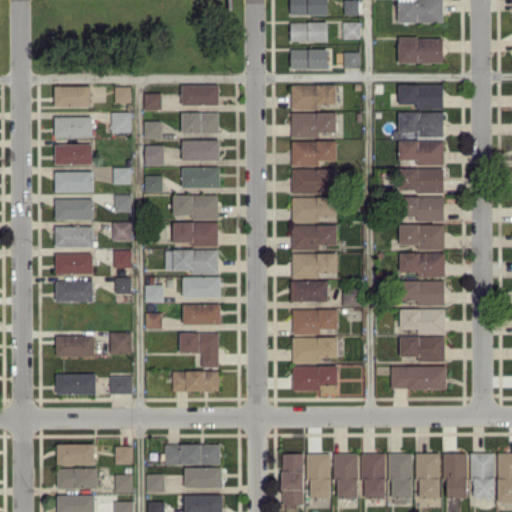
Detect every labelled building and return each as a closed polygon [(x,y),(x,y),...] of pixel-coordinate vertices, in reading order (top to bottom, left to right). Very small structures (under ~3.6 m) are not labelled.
[(290,0),(290,13),(328,14),(327,0),(290,0)] [(443,21),(442,0),(397,0),(398,21),(443,21)] [(290,21),(291,41),(328,40),(327,20),(290,21)] [(343,38),(360,38),(359,21),(343,21),(343,38)] [(398,61),(442,62),(443,36),(398,36),(398,61)] [(328,48),(290,49),(290,67),(328,67),(328,48)] [(344,67),(360,66),(359,51),(343,51),(344,67)] [(320,108),(320,103),(336,103),(336,83),(292,83),(291,108),(320,108)] [(443,83),(398,83),(399,103),(417,103),(417,108),(443,108),(443,83)] [(90,84),(54,85),(55,105),(91,105),(90,84)] [(182,104),(219,104),(219,84),(182,84),(182,104)] [(130,85),(114,86),(115,102),(131,101),(130,85)] [(144,109),(161,108),(161,92),(144,92),(144,109)] [(111,111),(111,130),(130,131),(131,111),(111,111)] [(181,112),(182,132),(219,131),(218,111),(181,112)] [(336,131),(336,111),(291,112),(291,137),(319,136),(319,131),(336,131)] [(443,111),(398,111),(399,131),(416,131),(416,136),(443,135),(443,111)] [(92,115),(54,116),(55,136),(93,136),(92,115)] [(162,119),(144,120),(144,137),(162,137),(162,119)] [(220,158),(219,138),(182,139),(182,159),(220,158)] [(292,140),(292,164),(319,164),(319,159),(337,159),(336,139),(292,140)] [(443,139),(398,140),(399,159),(416,159),(416,164),(444,163),(443,139)] [(92,143),(55,143),(55,163),(92,163),(92,143)] [(145,144),(145,164),(164,164),(164,143),(145,144)] [(182,166),(182,187),(220,185),(219,165),(182,166)] [(130,183),(131,166),(113,166),(113,182),(130,183)] [(292,168),(292,192),(336,191),(336,167),(292,168)] [(444,192),(443,167),(399,167),(399,188),(416,188),(416,192),(444,192)] [(93,170),(55,170),(55,191),(93,190),(93,170)] [(162,174),(145,174),(145,190),(162,190),(162,174)] [(131,193),(114,193),(114,210),(131,210),(131,193)] [(173,194),(173,214),(192,213),(192,218),(218,217),(218,193),(173,194)] [(292,196),(292,221),(325,220),(324,217),(337,216),(336,195),(292,196)] [(443,195),(403,195),(403,215),(417,215),(417,220),(443,220),(443,195)] [(94,198),(55,197),(55,218),(93,218),(94,198)] [(112,220),(112,238),(131,239),(131,221),(112,220)] [(218,221),(173,221),(173,241),(192,241),(192,245),(218,244),(218,221)] [(319,248),(319,244),(337,243),(337,223),(292,224),(292,249),(319,248)] [(444,248),(444,224),(399,223),(399,243),(417,243),(417,248),(444,248)] [(55,245),(93,245),(93,225),(55,225),(55,245)] [(132,266),(132,248),(113,248),(113,266),(132,266)] [(218,248),(165,249),(166,268),(192,268),(192,272),(218,272),(218,248)] [(337,272),(337,251),(292,252),(292,277),(323,276),(322,272),(337,272)] [(399,252),(400,271),(417,271),(417,276),(445,276),(444,251),(399,252)] [(56,273),(93,272),(93,253),(55,253),(56,273)] [(115,292),(131,292),(131,275),(115,276),(115,292)] [(182,296),(220,296),(221,276),(182,275),(182,296)] [(328,299),(328,279),(291,280),(291,300),(328,299)] [(401,279),(400,299),(417,299),(417,304),(444,304),(444,280),(401,279)] [(56,300),(92,300),(92,280),(55,280),(56,300)] [(163,283),(145,283),(145,301),(163,301),(163,283)] [(343,305),(361,305),(361,287),(343,287),(343,305)] [(221,323),(221,303),(183,303),(183,323),(221,323)] [(321,333),(321,328),(337,328),(337,308),(292,307),(292,332),(321,333)] [(445,308),(400,307),(400,327),(417,328),(417,332),(445,333),(445,308)] [(162,311),(145,312),(146,328),(162,328),(162,311)] [(131,331),(109,331),(110,352),(131,352),(131,331)] [(218,331),(180,332),(180,352),(202,351),(202,366),(219,365),(218,331)] [(94,334),(56,335),(56,355),(95,355),(94,334)] [(292,337),(293,361),(321,360),(320,356),(338,356),(337,335),(292,337)] [(445,336),(400,335),(399,355),(418,355),(417,360),(444,360),(445,336)] [(293,364),(292,389),(320,389),(320,384),(337,384),(338,365),(293,364)] [(446,388),(446,365),(391,364),(390,387),(446,388)] [(173,389),(219,389),(219,370),(173,370),(173,389)] [(95,393),(95,373),(56,373),(56,393),(95,393)] [(132,375),(110,375),(110,393),(132,393),(132,375)] [(94,443),(57,442),(57,463),(94,463),(94,443)] [(220,463),(220,443),(165,443),(165,463),(220,463)] [(132,463),(133,445),(115,445),(115,462),(132,463)] [(495,496),(494,451),(471,452),(472,497),(495,496)] [(511,500),(511,451),(498,452),(497,500),(511,500)] [(303,452),(282,452),(282,503),(303,503),(303,452)] [(331,496),(330,452),(306,452),(307,477),(310,477),(310,497),(331,496)] [(357,452),(335,452),(335,497),(358,497),(357,452)] [(362,452),(363,497),(385,497),(385,452),(362,452)] [(388,452),(388,480),(392,480),(392,500),(412,500),(412,452),(388,452)] [(439,452),(417,452),(417,497),(440,496),(439,452)] [(467,496),(466,452),(442,452),(443,480),(447,480),(447,497),(467,496)] [(97,466),(57,467),(57,488),(97,487),(97,466)] [(222,486),(222,466),(184,466),(185,486),(222,486)] [(132,491),(133,473),(115,472),(115,490),(132,491)] [(164,472),(146,473),(147,491),(164,491),(164,472)] [(222,511),(223,494),(184,493),(183,511),(222,511)] [(94,511),(94,494),(57,494),(57,511),(94,511)] [(114,500),(114,511),(133,511),(133,500),(114,500)] [(147,511),(164,511),(164,500),(148,500),(147,511)]
